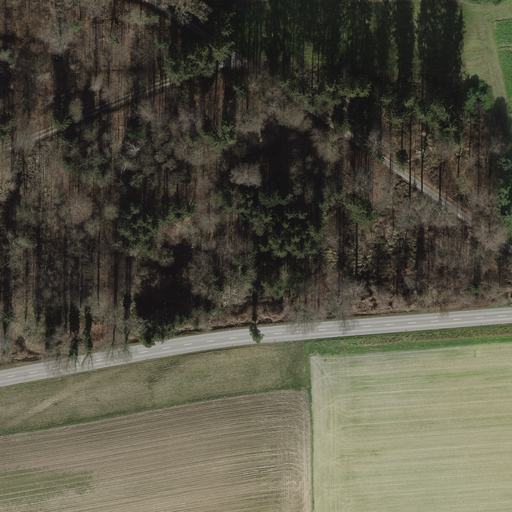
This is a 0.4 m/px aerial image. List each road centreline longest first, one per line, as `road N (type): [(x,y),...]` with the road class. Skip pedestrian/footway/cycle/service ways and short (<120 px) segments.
road 1 (tertiary): [(0,379),(225,339),(511,315)]
road 2 (track): [(511,249),(148,0)]
road 3 (track): [(240,60),(0,149)]
